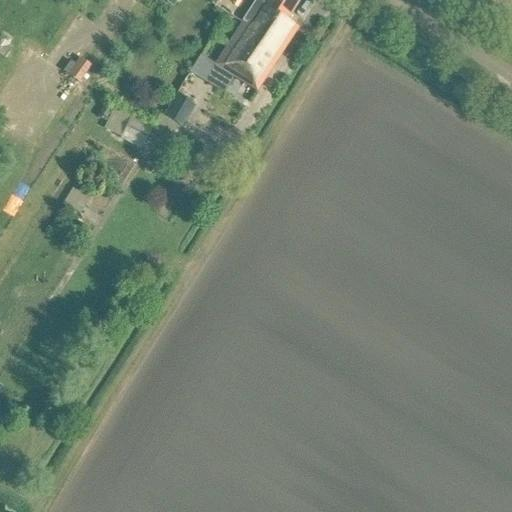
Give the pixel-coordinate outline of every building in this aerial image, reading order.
[(253,47),(276,61),(297,29),(286,22),(300,0),(270,0),(268,5),(259,0),(257,0),(228,46),(242,55),(240,58),(244,61),(253,47)] [(256,93),(276,61),(253,47),(244,61),(240,58),(242,55),(228,46),(215,67),(203,59),(192,77),(221,96),(232,78),(256,93)] [(71,72),(84,81),(98,62),(84,52),(71,72)] [(181,132),(193,110),(173,99),(161,121),(181,132)] [(103,109),(97,119),(104,123),(110,113),(103,109)] [(116,111),(106,131),(120,139),(140,149),(150,129),(116,111)] [(182,184),(170,184),(170,198),(182,198),(182,184)] [(77,186),(69,204),(87,212),(95,194),(77,186)]
